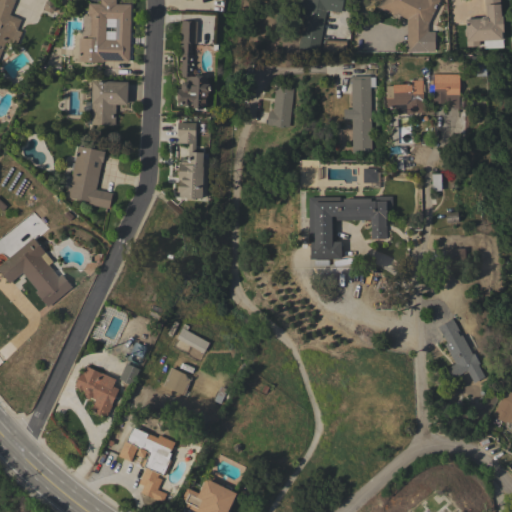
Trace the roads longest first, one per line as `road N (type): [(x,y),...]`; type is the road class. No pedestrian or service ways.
road 1 (residential): [(23,457),(150,176),(154,0)]
road 2 (residential): [(344,511),(423,441),(483,452),(511,490)]
